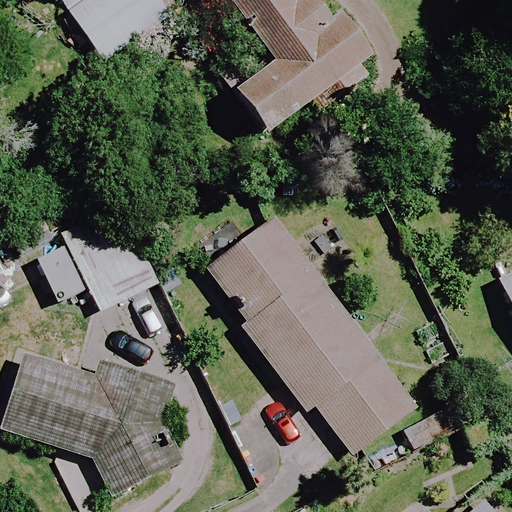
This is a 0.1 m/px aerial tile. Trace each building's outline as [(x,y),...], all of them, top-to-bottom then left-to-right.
[(169,21),(154,0),(90,0),(67,17),(102,68),(169,21)] [(364,68),(312,0),(217,0),(249,43),(269,69),(232,97),(266,142),(364,68)] [(157,291),(118,214),(60,242),(99,320),(157,291)] [(413,413),(266,219),(200,269),(243,326),(236,331),(304,421),(313,414),(349,462),(413,413)] [(511,235),(481,250),(511,317),(511,235)] [(0,301),(43,271),(24,243),(0,259),(0,301)] [(109,504),(170,475),(173,392),(100,371),(96,386),(23,365),(2,439),(88,464),(109,504)]
